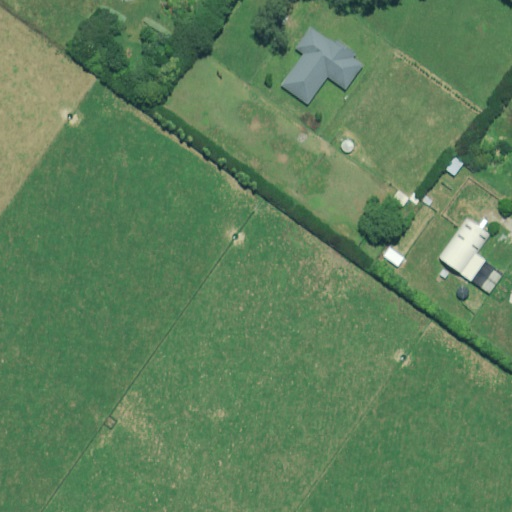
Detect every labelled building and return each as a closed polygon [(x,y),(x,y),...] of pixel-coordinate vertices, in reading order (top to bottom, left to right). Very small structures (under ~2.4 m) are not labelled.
[(355,55),(315,27),(299,49),(306,54),(284,86),(310,105),(330,77),(348,90),(365,66),(354,58),(355,55)] [(356,141),(345,140),(344,152),(355,153),(356,141)] [(465,164),(454,156),(445,169),(456,177),(465,164)] [(410,197),(402,191),(394,201),(402,207),(410,197)] [(491,233),(470,219),(441,259),(473,282),(487,262),(476,254),(491,233)] [(407,259),(392,248),(385,257),(400,268),(407,259)]
